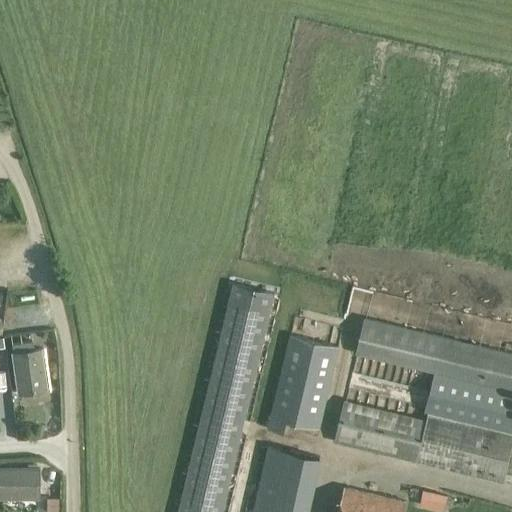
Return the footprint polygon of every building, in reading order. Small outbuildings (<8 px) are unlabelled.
[(233,286),(180,511),(222,511),(274,295),(233,286)] [(428,414),(426,422),(417,461),(505,482),(511,451),(511,353),(366,319),(358,351),(358,354),(438,373),(428,414)] [(268,429),(284,432),(287,421),(315,428),(335,345),(291,334),(268,429)] [(25,351),(13,353),(12,353),(18,393),(44,389),(39,350),(25,351)] [(410,460),(411,459),(417,461),(426,422),(420,421),(346,403),(336,443),(410,460)] [(269,447),(254,511),(308,511),(320,458),(269,447)] [(0,468),(0,494),(37,495),(37,468),(0,468)] [(346,488),(340,511),(403,511),(406,502),(346,488)] [(425,490),(423,504),(423,505),(439,508),(441,493),(425,490)]
